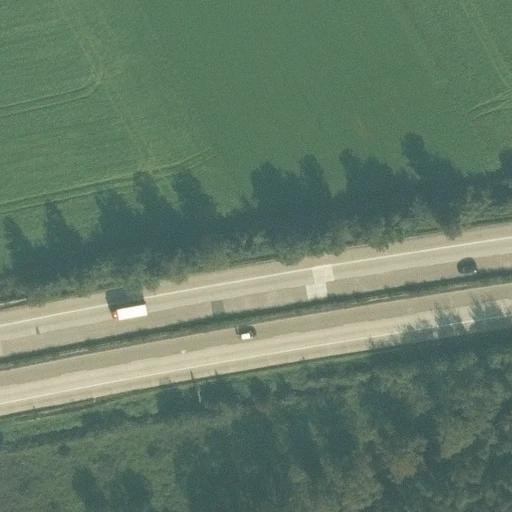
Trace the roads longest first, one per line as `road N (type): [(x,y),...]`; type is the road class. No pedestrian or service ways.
road 1 (motorway): [(511,249),(0,340)]
road 2 (motorway): [(0,387),(511,296)]
road 3 (unclassified): [(270,511),(511,379)]
